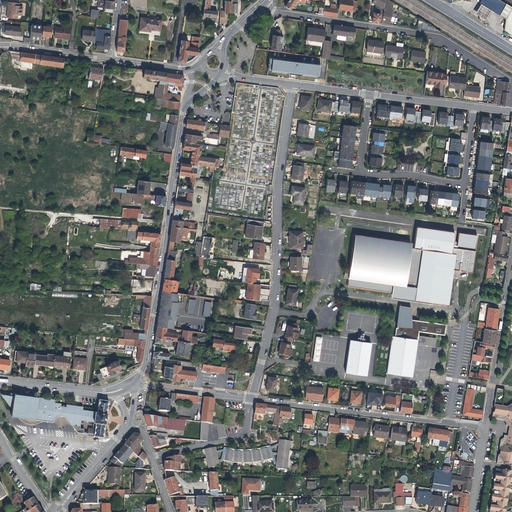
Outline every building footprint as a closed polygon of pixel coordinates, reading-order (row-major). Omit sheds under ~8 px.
[(104,8),(104,12),(113,13),(114,6),(114,2),(100,0),(100,1),(99,6),(102,6),(102,8),(104,8)] [(205,0),(203,15),(203,16),(210,17),(216,18),(217,16),(219,16),(220,7),(220,4),(214,3),(213,11),(209,10),(210,0),(205,0)] [(226,12),(230,12),(230,0),(224,0),(224,7),(220,7),(219,16),(219,26),(223,22),(224,12),(226,12)] [(288,0),(285,6),(290,10),(293,6),(296,1),(299,2),(304,2),(305,1),(309,1),(308,0),(288,0)] [(339,0),(338,9),(346,10),(351,11),(352,4),(352,0),(339,0)] [(373,15),(372,22),(381,23),(384,0),(373,0),(372,2),(379,7),(378,13),(373,13),(373,15)] [(392,2),(389,0),(384,0),(381,23),(389,24),(390,21),(394,21),(394,16),(395,13),(391,13),(392,2)] [(490,10),(497,0),(482,0),(481,3),(482,4),(490,10)] [(511,34),(511,6),(500,0),(497,0),(490,10),(505,19),(503,29),(511,34)] [(7,18),(16,18),(18,3),(8,2),(7,14),(7,18)] [(490,10),(482,4),(478,10),(476,14),(485,19),(487,15),(490,10)] [(324,7),(324,8),(323,15),(337,17),(338,9),(324,7)] [(91,9),(90,18),(96,18),(98,18),(98,11),(99,11),(99,10),(91,9)] [(139,31),(150,32),(150,30),(152,30),(160,31),(161,20),(140,18),(139,31)] [(122,36),(126,36),(127,20),(120,19),(118,34),(118,37),(122,38),(122,36)] [(423,30),(442,34),(442,33),(425,22),(423,30)] [(31,25),(30,38),(35,39),(40,40),(41,26),(31,25)] [(354,28),(351,28),(348,27),(343,26),(334,25),(333,34),(337,35),(336,38),(338,40),(344,40),(345,40),(346,35),(353,37),(354,28)] [(11,35),(20,36),(21,27),(6,26),(5,34),(11,35)] [(50,37),(52,27),(47,26),(43,26),(42,36),(46,37),(50,37)] [(61,38),(70,39),(71,28),(55,27),(54,37),(61,38)] [(307,40),(324,42),(324,41),(324,40),(325,30),(313,29),(309,28),(307,40)] [(111,35),(111,31),(97,29),(95,42),(97,42),(96,48),(106,49),(109,49),(111,35)] [(94,41),(95,32),(83,30),(82,40),(87,40),(94,41)] [(282,46),(283,37),(273,35),(272,41),(271,49),(278,50),(278,46),(282,46)] [(118,37),(116,51),(124,52),(126,36),(122,36),(122,38),(118,37)] [(192,59),(197,55),(199,43),(199,38),(193,37),(192,47),(188,46),(189,42),(181,41),(178,58),(178,62),(185,63),(192,59)] [(331,41),(324,40),(324,41),(324,42),(323,47),(321,58),(326,59),(332,59),(332,56),(329,56),(331,41)] [(367,52),(381,54),(383,42),(374,41),(368,40),(367,52)] [(386,45),(385,56),(402,58),(403,48),(394,46),(386,45)] [(410,61),(424,63),(425,52),(418,51),(412,50),(410,61)] [(31,54),(10,51),(12,60),(62,68),(64,58),(31,54)] [(320,65),(269,59),(268,72),(280,74),(319,79),(320,65)] [(90,67),(89,79),(101,81),(103,69),(97,68),(90,67)] [(156,88),(154,98),(161,99),(165,73),(159,72),(144,70),(143,78),(149,79),(149,80),(159,82),(158,88),(156,88)] [(494,101),(494,104),(507,106),(509,82),(504,82),(504,80),(499,79),(500,77),(489,70),(487,73),(499,80),(499,81),(497,81),(494,101)] [(442,84),(445,84),(446,76),(446,75),(436,74),(436,73),(433,73),(427,72),(427,73),(425,84),(435,85),(435,87),(441,88),(442,84)] [(184,76),(165,73),(161,99),(180,102),(181,96),(166,93),(168,84),(168,81),(176,83),(176,85),(182,86),(184,76)] [(453,88),(465,89),(465,85),(466,78),(450,76),(449,84),(448,87),(453,88)] [(0,94),(29,99),(30,90),(0,84),(0,94)] [(480,87),(465,85),(465,89),(464,96),(473,97),(479,98),(480,87)] [(485,89),(485,94),(489,94),(489,97),(494,97),(494,90),(485,89)] [(299,109),(309,110),(312,97),(301,96),(300,103),(299,109)] [(160,106),(179,109),(179,107),(180,102),(161,99),(154,98),(154,101),(153,109),(160,110),(160,106)] [(338,112),(346,113),(347,104),(348,101),(342,100),(339,100),(339,103),(335,102),(334,112),(338,113),(338,112)] [(334,113),(334,112),(335,102),(328,101),(325,101),(318,101),(317,110),(334,113)] [(351,104),(347,104),(346,113),(346,114),(350,114),(350,113),(358,114),(359,102),(355,101),(352,101),(351,104)] [(384,118),(388,119),(390,109),(385,108),(386,105),(380,104),(378,104),(377,116),(384,117),(384,118)] [(390,106),(390,109),(388,119),(392,120),(392,118),(401,119),(402,107),(395,106),(390,106)] [(413,122),(417,123),(418,112),(414,112),(415,109),(411,108),(406,108),(405,119),(413,120),(413,122)] [(422,113),(418,112),(417,123),(421,123),(421,121),(429,122),(429,126),(433,126),(435,114),(430,114),(430,110),(426,110),(423,110),(422,113)] [(446,126),(450,126),(451,116),(447,116),(447,113),(443,112),(440,112),(438,123),(446,124),(446,126)] [(455,117),(451,116),(450,126),(454,127),(454,125),(462,126),(463,114),(459,114),(455,114),(455,117)] [(74,140),(87,142),(88,135),(89,129),(91,117),(78,115),(74,140)] [(166,118),(150,116),(149,120),(150,120),(161,122),(162,122),(170,123),(171,115),(166,115),(166,118)] [(178,116),(171,115),(170,123),(176,124),(177,119),(178,116)] [(492,132),(492,130),(493,121),(489,121),(490,118),(485,117),(482,117),(481,128),(488,129),(488,131),(492,132)] [(504,133),(504,130),(505,124),(505,123),(501,123),(502,119),(498,119),(494,118),(493,121),(492,130),(500,131),(500,133),(504,133)] [(207,131),(208,123),(201,122),(187,119),(186,127),(194,128),(207,131)] [(167,130),(167,133),(175,135),(176,129),(176,124),(170,123),(162,122),(161,122),(159,129),(167,130)] [(297,135),(307,137),(309,125),(298,124),(297,130),(297,135)] [(230,126),(220,125),(220,129),(219,135),(228,137),(230,126)] [(353,131),(355,131),(356,126),(343,125),(342,132),(353,133),(353,131)] [(372,141),(375,141),(384,142),(385,134),(386,134),(387,130),(377,129),(376,133),(373,133),(373,136),(372,141)] [(352,135),(353,133),(342,132),(341,138),(354,140),(355,136),(352,135)] [(165,146),(173,147),(174,143),(175,135),(167,133),(165,146)] [(199,136),(185,134),(185,137),(184,142),(202,145),(202,143),(201,143),(201,142),(196,141),(196,139),(199,139),(199,136)] [(101,137),(93,135),(92,143),(100,144),(100,140),(101,137)] [(351,144),(353,145),(354,140),(341,138),(340,146),(351,147),(351,144)] [(459,139),(446,138),(445,150),(447,150),(458,151),(461,152),(461,147),(462,143),(459,143),(459,139)] [(370,153),(373,153),(382,154),(384,142),(375,141),(375,145),(371,145),(371,147),(370,153)] [(206,146),(202,145),(184,142),(183,146),(183,149),(192,151),(201,152),(201,148),(204,149),(203,149),(205,150),(206,146)] [(480,142),(479,146),(481,146),(481,148),(492,150),(493,143),(491,143),(480,142)] [(297,154),(313,157),(314,147),(298,144),(297,149),(297,154)] [(351,149),(351,147),(340,146),(340,152),(352,154),(353,149),(351,149)] [(144,158),(146,151),(121,147),(119,160),(124,161),(124,155),(134,157),(144,158)] [(481,151),(479,151),(478,153),(478,155),(491,157),(492,150),(481,148),(481,151)] [(457,155),(458,151),(447,150),(447,152),(446,162),(456,163),(459,164),(460,158),(460,156),(457,155)] [(334,159),(339,159),(349,160),(349,158),(352,158),(352,154),(340,152),(335,152),(334,159)] [(384,155),(382,154),(373,153),(373,157),(370,157),(369,160),(369,165),(380,166),(382,158),(383,159),(384,155)] [(189,158),(188,164),(191,165),(198,166),(198,165),(200,156),(200,155),(191,154),(190,154),(189,158)] [(505,154),(503,168),(507,169),(511,169),(511,164),(509,164),(510,160),(511,155),(505,154)] [(478,158),(478,160),(480,160),(479,162),(490,164),(491,157),(478,155),(478,158)] [(215,158),(200,156),(198,165),(214,167),(215,158)] [(351,168),(351,163),(349,163),(349,160),(339,159),(338,166),(351,168)] [(456,168),(456,163),(446,162),(445,166),(447,166),(446,175),(458,176),(458,170),(459,168),(456,168)] [(489,170),(490,164),(479,162),(479,165),(477,165),(477,167),(476,169),(489,170)] [(304,167),(303,167),(295,166),(294,166),(293,171),(292,179),(302,180),(304,167)] [(197,171),(190,170),(180,169),(179,175),(184,176),(190,177),(189,182),(195,183),(197,171)] [(476,175),(475,177),(478,177),(477,180),(488,181),(489,174),(476,173),(476,175)] [(333,192),(335,180),(330,179),(327,179),(326,191),(333,192)] [(503,197),(511,198),(511,179),(506,179),(503,197)] [(487,188),(488,181),(477,180),(477,182),(475,182),(474,187),(487,188)] [(138,181),(136,194),(148,195),(149,187),(150,182),(138,181)] [(339,181),(337,192),(345,193),(347,182),(343,181),(339,181)] [(365,182),(361,182),(360,184),(358,184),(356,195),(363,196),(365,182)] [(369,185),(369,183),(365,182),(363,196),(363,199),(363,200),(370,201),(370,196),(372,186),(369,185)] [(378,184),(374,184),(374,186),(372,186),(370,196),(377,197),(377,196),(378,184)] [(389,197),(391,185),(384,185),(383,184),(378,184),(377,196),(389,197)] [(401,197),(403,185),(398,185),(395,184),(393,196),(401,197)] [(407,185),(406,197),(414,198),(415,186),(410,186),(407,185)] [(293,203),(302,205),(305,188),(292,186),(291,195),(292,195),(294,195),(293,203)] [(186,203),(180,202),(175,201),(174,208),(182,209),(189,210),(190,210),(194,190),(177,187),(177,191),(188,192),(186,203)] [(486,195),(487,188),(474,187),(474,190),(473,193),(486,195)] [(426,201),(427,189),(422,189),(419,189),(417,200),(426,201)] [(429,208),(436,209),(438,191),(434,191),(431,190),(429,208)] [(443,210),(443,205),(445,192),(440,192),(438,191),(436,209),(443,210)] [(443,205),(450,206),(452,193),(448,193),(445,192),(443,205)] [(155,206),(164,207),(166,197),(148,195),(136,194),(130,193),(126,193),(126,197),(127,197),(127,202),(142,204),(143,198),(151,199),(151,204),(155,204),(155,206)] [(454,193),(452,193),(450,206),(449,210),(456,211),(458,194),(454,193)] [(486,199),(474,197),(474,203),(473,206),(485,207),(486,199)] [(141,209),(125,208),(124,217),(142,219),(142,214),(141,214),(141,209)] [(181,213),(182,209),(174,208),(171,226),(181,228),(187,229),(188,223),(178,221),(179,219),(177,218),(177,217),(177,212),(181,213)] [(484,211),(473,209),(472,215),(472,218),(483,219),(484,211)] [(504,216),(501,230),(505,230),(505,232),(509,232),(510,228),(511,228),(511,227),(511,224),(510,224),(511,218),(504,216)] [(93,218),(92,227),(95,227),(111,229),(112,220),(93,218)] [(263,227),(264,222),(248,219),(245,237),(259,239),(261,230),(261,226),(263,227)] [(122,221),(112,220),(111,229),(121,229),(121,228),(128,228),(128,230),(136,231),(137,222),(130,222),(130,223),(122,222),(122,221)] [(67,238),(89,240),(89,234),(89,231),(90,227),(68,225),(67,238)] [(180,240),(181,228),(171,226),(170,235),(169,241),(179,243),(180,240)] [(415,296),(415,300),(449,305),(454,270),(466,272),(466,273),(473,273),(474,265),(473,265),(475,251),(452,248),(453,245),(454,245),(455,244),(455,243),(455,242),(454,241),(453,241),(454,234),(416,228),(413,249),(410,248),(411,244),(354,236),(347,286),(392,293),(415,296)] [(135,240),(136,231),(128,230),(127,239),(135,240)] [(505,236),(505,232),(501,231),(493,230),(491,243),(495,243),(494,252),(504,254),(506,246),(507,237),(505,236)] [(289,248),(302,248),(302,232),(289,232),(289,236),(289,248)] [(150,247),(158,248),(160,234),(143,233),(137,233),(137,240),(142,240),(142,243),(151,244),(150,247)] [(212,243),(212,238),(203,237),(202,243),(200,256),(200,258),(210,259),(210,255),(209,255),(210,251),(211,252),(211,248),(212,248),(213,245),(212,243)] [(194,255),(200,256),(202,243),(196,242),(194,255)] [(264,249),(264,243),(254,242),(253,250),(248,250),(247,258),(263,260),(264,249)] [(168,251),(166,260),(171,260),(171,256),(175,257),(176,252),(172,252),(168,251)] [(129,258),(129,260),(129,264),(138,264),(148,265),(150,252),(144,252),(140,252),(140,256),(137,256),(137,258),(129,258)] [(154,278),(158,253),(150,252),(148,265),(138,264),(137,269),(144,269),(143,276),(144,276),(149,277),(154,278)] [(504,261),(507,261),(508,256),(497,254),(496,257),(493,257),(494,253),(489,252),(487,268),(492,269),(494,259),(504,261)] [(172,281),(175,257),(171,256),(171,260),(166,260),(166,265),(164,279),(172,281)] [(290,270),(301,271),(301,258),(290,257),(290,264),(290,270)] [(247,267),(245,283),(247,283),(255,284),(255,280),(256,277),(259,278),(259,269),(247,267)] [(177,281),(172,281),(164,279),(163,283),(162,291),(176,293),(177,281)] [(258,289),(259,285),(255,284),(247,283),(245,299),(257,301),(258,294),(259,294),(259,293),(259,289),(258,289)] [(298,286),(292,285),(290,285),(289,289),(288,288),(287,293),(285,305),(295,307),(298,286)] [(0,299),(16,300),(17,290),(0,289),(0,299)] [(159,307),(157,327),(167,328),(172,329),(173,320),(175,321),(176,318),(176,313),(178,303),(175,302),(177,293),(176,293),(162,291),(160,301),(159,307)] [(415,296),(392,293),(391,298),(414,301),(415,296)] [(139,329),(144,330),(146,330),(151,296),(136,295),(136,299),(143,299),(139,329)] [(104,307),(120,308),(120,297),(105,296),(104,307)] [(186,314),(193,315),(195,300),(188,299),(188,304),(186,314)] [(209,317),(211,303),(204,302),(202,316),(209,317)] [(254,310),(255,305),(245,304),(243,317),(256,319),(257,314),(254,313),(254,310)] [(445,333),(446,325),(446,324),(412,320),(411,307),(399,305),(396,326),(397,326),(397,328),(396,328),(395,337),(418,340),(418,336),(419,332),(444,336),(445,335),(437,334),(437,332),(445,333)] [(477,327),(485,329),(494,330),(496,330),(498,321),(499,309),(489,308),(486,324),(478,323),(477,327)] [(67,330),(112,335),(112,328),(68,323),(67,330)] [(291,355),(292,350),(290,349),(292,338),(297,339),(298,333),(296,333),(298,325),(290,323),(289,327),(288,326),(286,331),(283,343),(281,343),(280,348),(279,353),(291,355)] [(251,328),(235,326),(234,338),(246,340),(247,334),(250,335),(250,333),(251,328)] [(132,330),(124,329),(123,339),(126,339),(134,340),(138,340),(139,333),(132,333),(132,330)] [(483,339),(482,343),(494,345),(495,337),(495,334),(494,334),(494,330),(485,329),(484,339),(483,339)] [(181,335),(166,333),(156,331),(156,334),(155,339),(172,341),(176,342),(176,341),(178,341),(190,343),(196,344),(197,338),(191,337),(191,336),(181,335)] [(212,347),(223,348),(223,343),(224,342),(224,340),(220,340),(220,336),(213,335),(212,347)] [(435,347),(436,339),(418,336),(418,340),(395,337),(392,337),(387,374),(412,377),(417,345),(435,347)] [(339,345),(349,346),(350,340),(350,338),(340,337),(339,345)] [(134,343),(134,340),(126,339),(124,339),(123,339),(121,339),(118,338),(117,343),(126,344),(125,350),(133,351),(133,346),(134,343)] [(171,346),(172,341),(155,339),(154,343),(161,344),(161,346),(165,347),(165,345),(171,346)] [(134,361),(136,366),(142,363),(145,341),(138,340),(134,340),(134,343),(133,346),(138,347),(136,361),(135,361),(134,361)] [(371,343),(350,340),(349,346),(346,373),(366,376),(371,343)] [(188,357),(190,343),(178,341),(177,350),(176,355),(188,357)] [(488,349),(493,349),(494,345),(482,343),(474,341),(472,354),(482,356),(483,348),(488,349)] [(235,345),(223,343),(223,348),(223,351),(234,352),(235,345)] [(34,367),(34,364),(35,355),(36,353),(16,351),(14,362),(23,363),(26,363),(25,366),(34,367)] [(169,354),(153,351),(152,358),(157,359),(168,360),(169,354)] [(246,353),(244,361),(251,362),(252,354),(246,353)] [(41,365),(53,366),(54,356),(54,355),(47,354),(47,357),(35,355),(34,364),(41,365)] [(471,365),(475,365),(478,365),(480,364),(480,361),(484,362),(491,363),(492,357),(482,356),(472,354),(471,365)] [(62,356),(54,356),(53,366),(53,367),(69,369),(70,357),(62,356)] [(0,369),(9,370),(10,360),(0,358),(0,369)] [(85,370),(86,359),(74,358),(73,369),(85,370)] [(115,373),(114,372),(120,369),(116,361),(110,364),(111,365),(106,367),(109,375),(115,373)] [(224,374),(228,375),(229,368),(197,364),(197,368),(202,369),(201,370),(224,374)] [(197,372),(181,370),(182,366),(173,365),(172,367),(164,366),(163,377),(171,379),(171,381),(179,382),(180,379),(195,381),(197,372)] [(275,392),(276,386),(276,382),(277,379),(269,377),(266,390),(270,391),(275,392)] [(306,386),(305,395),(309,396),(308,399),(322,401),(324,382),(320,382),(319,388),(306,386)] [(486,392),(487,387),(477,386),(467,384),(466,395),(473,397),(474,390),(486,392)] [(331,400),(337,401),(338,389),(329,388),(327,399),(331,400)] [(354,403),(360,404),(361,392),(351,391),(350,402),(354,403)] [(381,404),(382,394),(369,393),(367,404),(372,404),(372,403),(377,404),(381,404)] [(80,428),(81,420),(83,409),(83,406),(67,404),(67,406),(61,405),(61,403),(54,402),(55,399),(35,396),(34,399),(30,398),(30,396),(21,394),(21,397),(1,394),(12,409),(12,412),(15,413),(17,415),(18,417),(20,419),(22,421),(25,423),(28,424),(31,424),(34,424),(37,423),(38,423),(40,422),(42,421),(44,419),(53,420),(54,419),(55,418),(57,416),(60,416),(63,416),(65,416),(66,417),(68,418),(79,432),(80,433),(82,433),(83,433),(84,432),(85,429),(80,428)] [(198,403),(198,397),(176,394),(175,400),(198,403)] [(402,394),(402,397),(400,407),(400,411),(405,412),(410,412),(411,409),(411,403),(404,402),(405,400),(406,400),(407,394),(402,394)] [(470,416),(479,418),(480,411),(471,409),(473,397),(466,395),(462,415),(470,416)] [(395,406),(400,407),(402,397),(396,396),(396,398),(386,396),(385,406),(392,407),(395,407),(395,406)] [(201,422),(209,423),(212,423),(215,399),(204,397),(201,422)] [(107,412),(108,400),(99,399),(97,412),(83,409),(81,420),(96,422),(95,430),(89,429),(88,435),(103,437),(105,423),(106,423),(107,412)] [(169,412),(170,400),(160,399),(159,411),(169,412)] [(505,425),(509,426),(511,426),(511,403),(507,407),(503,406),(502,405),(494,403),(493,407),(494,407),(494,413),(492,413),(492,418),(504,420),(506,423),(505,425)] [(264,415),(265,410),(265,405),(261,404),(255,404),(254,414),(264,415)] [(290,411),(291,408),(281,407),(279,417),(290,418),(290,411)] [(180,420),(149,416),(144,415),(147,427),(157,428),(157,424),(162,425),(162,427),(164,427),(164,425),(166,425),(166,428),(184,431),(186,420),(180,420)] [(304,415),(303,425),(312,426),(312,420),(313,416),(304,415)] [(328,432),(352,434),(354,423),(354,421),(334,419),(329,418),(328,432)] [(209,423),(201,422),(199,440),(207,441),(209,423)] [(359,424),(354,423),(352,434),(365,436),(367,426),(359,425),(359,424)] [(226,437),(223,425),(216,424),(219,439),(226,437)] [(387,439),(388,428),(381,427),(376,426),(374,437),(387,439)] [(421,438),(422,429),(415,428),(412,427),(412,428),(410,428),(409,431),(411,432),(411,436),(421,438)] [(404,446),(406,430),(398,429),(392,428),(390,440),(395,441),(395,444),(404,446)] [(438,446),(438,444),(440,431),(434,430),(428,429),(427,439),(433,440),(432,446),(438,446)] [(446,432),(440,431),(438,444),(446,446),(447,442),(451,443),(453,433),(446,432)] [(143,462),(147,457),(146,454),(145,455),(136,447),(142,440),(140,434),(133,434),(124,445),(133,452),(140,458),(143,462)] [(167,445),(165,437),(149,435),(154,449),(167,445)] [(511,437),(507,436),(504,436),(500,441),(499,449),(500,449),(499,455),(498,455),(496,463),(505,465),(505,464),(511,464),(511,466),(511,465),(511,437)] [(289,447),(289,441),(278,440),(277,447),(289,448),(289,447)] [(133,452),(124,445),(114,457),(116,459),(114,464),(114,467),(120,467),(123,467),(124,462),(133,452)] [(260,450),(263,461),(266,460),(272,459),(268,448),(260,450)] [(276,459),(287,460),(288,457),(288,450),(277,449),(276,459)] [(227,461),(233,462),(234,451),(225,450),(223,461),(227,461)] [(263,461),(260,450),(251,451),(253,463),(257,462),(263,461)] [(242,452),(234,451),(233,462),(237,462),(243,463),(242,452)] [(251,451),(242,452),(243,463),(247,463),(253,463),(251,451)] [(165,470),(176,471),(177,457),(166,459),(166,462),(164,462),(164,467),(165,468),(165,470)] [(286,466),(287,460),(276,459),(275,468),(286,469),(286,466)] [(461,476),(472,478),(473,470),(474,464),(463,462),(462,466),(464,467),(464,470),(462,470),(461,476)] [(114,467),(109,466),(108,483),(119,484),(120,467),(114,467)] [(449,491),(449,490),(452,475),(452,472),(434,469),(431,488),(449,491)] [(489,511),(490,511),(489,511),(504,511),(505,511),(511,471),(496,469),(489,511)] [(135,491),(145,491),(144,473),(135,473),(135,491)] [(218,492),(216,473),(210,473),(208,473),(210,491),(211,491),(211,493),(218,492)] [(461,491),(469,493),(471,485),(472,480),(464,479),(464,477),(452,475),(449,490),(451,491),(452,485),(455,485),(455,484),(462,485),(461,491)] [(181,497),(185,497),(182,489),(179,490),(175,477),(173,477),(172,476),(166,476),(167,479),(164,480),(170,496),(179,493),(181,497)] [(242,479),(241,495),(249,495),(249,494),(249,491),(260,492),(260,480),(242,479)] [(407,497),(412,497),(412,494),(403,493),(403,483),(396,483),(396,493),(396,497),(405,497),(407,497)] [(365,497),(366,485),(351,485),(351,497),(361,497),(365,497)] [(423,504),(429,505),(430,496),(431,493),(424,492),(425,489),(418,488),(416,503),(423,504)] [(98,504),(98,496),(98,490),(84,491),(81,495),(85,495),(85,504),(98,504)] [(390,503),(390,493),(382,493),(382,490),(374,490),(374,502),(379,502),(382,502),(382,503),(390,503)] [(460,497),(458,507),(467,509),(468,501),(469,495),(459,493),(459,492),(454,491),(453,496),(460,497)] [(257,496),(252,496),(253,511),(257,511),(271,511),(273,511),(273,502),(257,502),(257,496)] [(443,498),(430,496),(429,505),(437,506),(441,507),(443,498)] [(28,500),(24,503),(27,508),(19,511),(41,511),(32,497),(28,500)] [(187,497),(187,501),(187,505),(196,504),(196,507),(207,508),(207,497),(187,497)] [(224,497),(224,503),(224,511),(233,511),(233,497),(224,497)] [(349,506),(355,506),(355,497),(344,497),(342,497),(343,506),(349,506)] [(312,500),(297,501),(297,511),(303,510),(303,509),(307,509),(312,509),(312,500)] [(187,511),(187,505),(187,501),(175,502),(176,509),(181,509),(180,511),(187,511)] [(224,511),(224,503),(215,503),(215,511),(224,511)]
